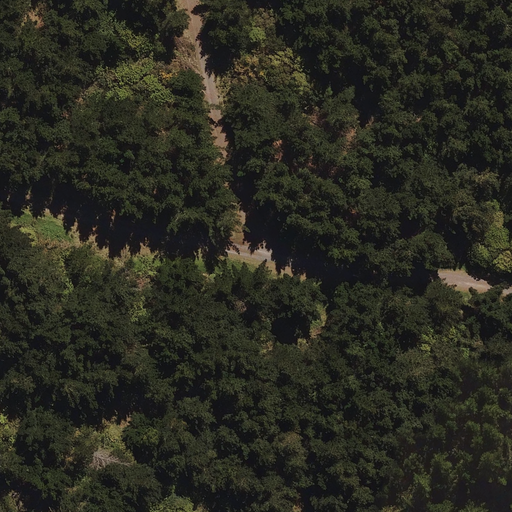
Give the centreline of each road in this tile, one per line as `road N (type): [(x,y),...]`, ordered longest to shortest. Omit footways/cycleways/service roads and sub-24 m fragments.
road 1 (track): [(0,188),(306,265),(511,289)]
road 2 (track): [(251,250),(190,0)]
